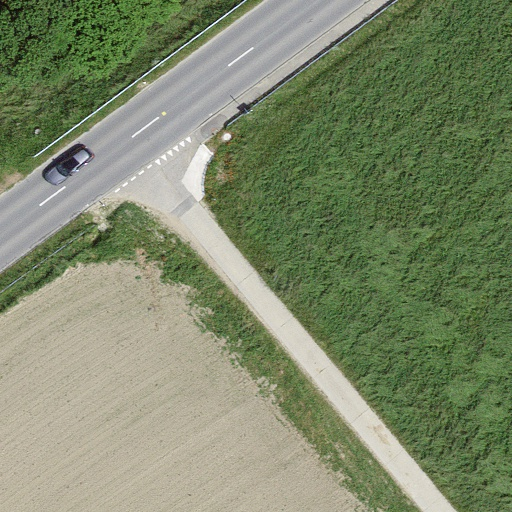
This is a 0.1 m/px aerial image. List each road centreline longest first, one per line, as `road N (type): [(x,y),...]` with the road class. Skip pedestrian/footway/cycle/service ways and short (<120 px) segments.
road 1 (track): [(446,511),(134,119)]
road 2 (secondary): [(300,0),(0,219)]
